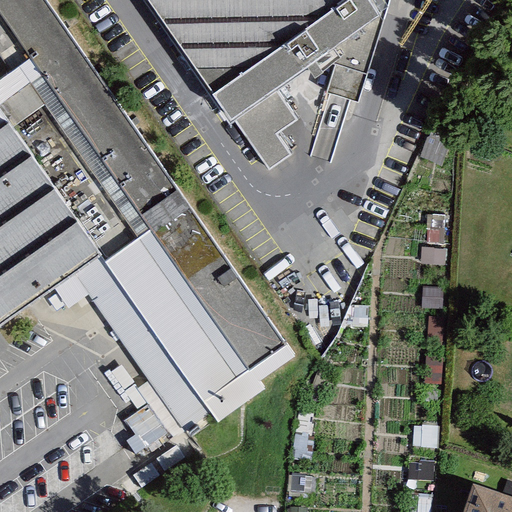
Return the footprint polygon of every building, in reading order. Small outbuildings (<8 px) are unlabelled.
[(383,0),(166,0),(237,105),(387,6),(383,0)] [(0,70),(0,325),(120,241),(0,70)] [(185,190),(150,211),(160,226),(194,206),(185,190)] [(425,243),(423,259),(448,261),(448,245),(425,243)] [(425,284),(423,307),(444,308),(444,286),(425,284)] [(124,419),(141,452),(168,438),(151,404),(124,419)] [(511,511),(511,501),(476,489),(468,511),(511,511)]
